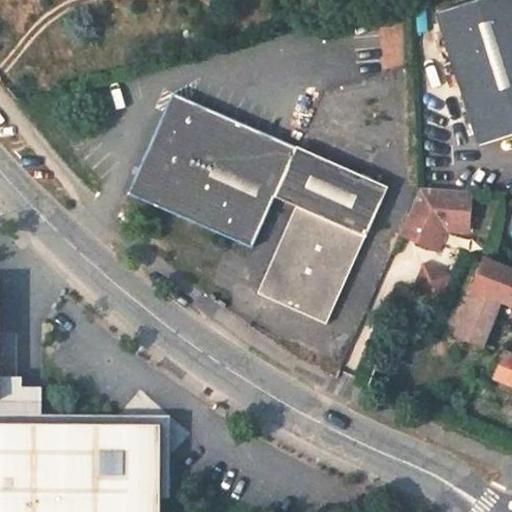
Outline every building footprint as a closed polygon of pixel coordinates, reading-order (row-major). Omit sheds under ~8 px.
[(511,0),(475,0),(438,13),(481,146),(511,135),(511,0)] [(355,26),(358,62),(381,60),(378,24),(355,26)] [(174,94),(130,193),(252,248),(274,196),(297,206),(258,293),(326,323),(364,236),(366,238),(388,187),(174,94)] [(473,190),(421,186),(400,233),(437,250),(448,229),(468,231),(473,190)] [(466,312),(457,335),(483,347),(501,300),(511,304),(511,269),(486,259),(466,312)] [(427,262),(417,285),(445,296),(454,273),(427,262)] [(494,377),(511,384),(511,353),(506,351),(494,377)] [(0,511),(158,511),(160,426),(89,425),(36,425),(36,392),(15,392),(15,381),(0,380),(0,511)]
